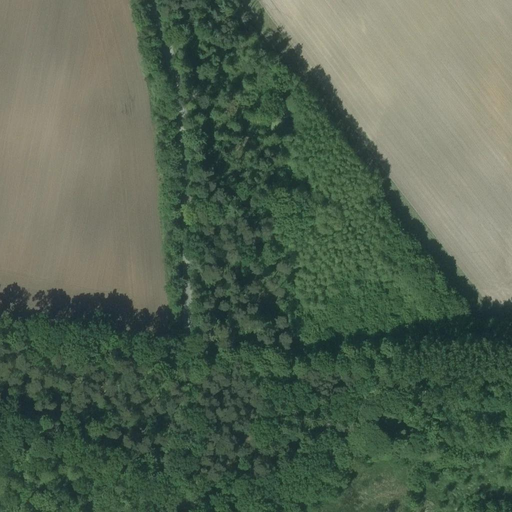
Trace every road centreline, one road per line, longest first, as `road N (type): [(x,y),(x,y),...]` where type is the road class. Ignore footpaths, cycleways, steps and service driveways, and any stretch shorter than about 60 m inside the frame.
road 1 (unclassified): [(192,368),(184,101),(155,0)]
road 2 (unclassified): [(192,368),(511,358)]
road 3 (unclassified): [(192,368),(0,329)]
road 4 (track): [(197,511),(192,368)]
